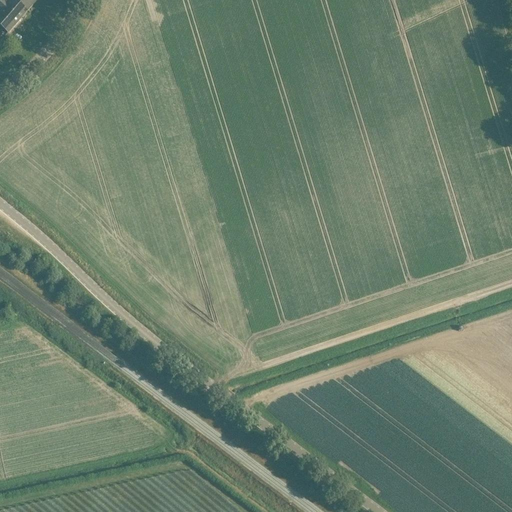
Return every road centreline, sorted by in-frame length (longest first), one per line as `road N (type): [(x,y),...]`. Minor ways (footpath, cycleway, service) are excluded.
road 1 (unclassified): [(377,511),(142,333),(0,204)]
road 2 (unclassified): [(0,92),(42,60),(80,0)]
